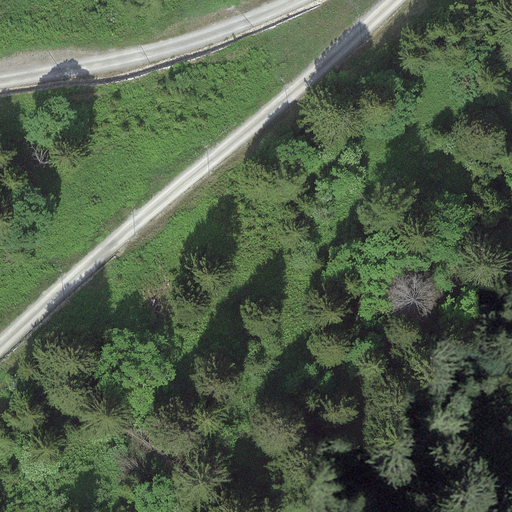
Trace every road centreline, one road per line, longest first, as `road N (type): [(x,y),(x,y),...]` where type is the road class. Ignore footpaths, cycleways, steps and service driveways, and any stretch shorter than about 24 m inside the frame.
road 1 (track): [(394,0),(0,347)]
road 2 (track): [(0,79),(161,49),(302,0)]
